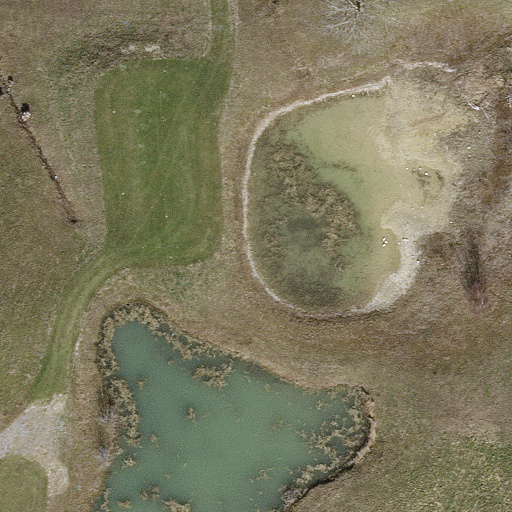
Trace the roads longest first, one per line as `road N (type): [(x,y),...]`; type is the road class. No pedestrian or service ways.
road 1 (track): [(49,432),(70,316),(86,288),(129,250)]
road 2 (track): [(0,448),(41,431),(55,436),(52,511)]
